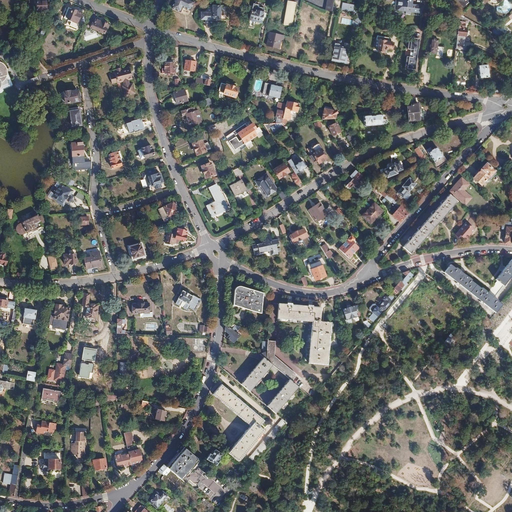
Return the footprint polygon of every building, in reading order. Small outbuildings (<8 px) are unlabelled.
[(46,11),(46,0),(36,0),(37,1),(34,1),(34,5),(37,5),(37,11),(39,13),(41,13),(42,12),(46,11)] [(190,11),(194,2),(188,0),(175,0),(171,8),(180,12),(182,7),(190,11)] [(396,9),(401,10),(401,12),(410,13),(410,11),(422,13),(423,4),(412,3),(411,0),(397,0),(397,1),(397,4),(396,9)] [(291,27),(295,3),(288,2),(283,25),(291,27)] [(352,13),(354,6),(343,4),(341,11),(352,13)] [(201,19),(221,20),(221,6),(213,6),(213,12),(202,12),(201,19)] [(81,13),(68,8),(64,18),(68,19),(67,21),(71,22),(72,21),(77,23),(81,13)] [(260,10),(253,8),(250,20),(261,23),(262,17),(265,18),(266,13),(259,11),(260,10)] [(359,31),(361,20),(362,19),(356,18),(355,21),(354,27),(353,30),(359,31)] [(105,28),(107,24),(102,22),(102,23),(95,20),(94,24),(89,22),(86,28),(90,30),(90,28),(98,31),(98,32),(102,34),(103,33),(104,33),(106,29),(105,28)] [(465,36),(466,23),(458,22),(457,36),(465,36)] [(503,33),(496,29),(495,30),(493,29),(491,32),(500,37),(503,33)] [(283,41),(284,37),(270,34),(267,46),(278,49),(280,40),(283,41)] [(438,39),(431,38),(429,53),(436,54),(436,55),(442,56),(443,47),(437,46),(438,39)] [(379,40),(377,51),(383,53),(384,49),(387,49),(387,48),(392,49),(393,43),(386,42),(386,41),(379,40)] [(415,62),(416,52),(417,52),(419,42),(408,40),(407,49),(410,49),(409,56),(406,56),(405,65),(407,65),(407,68),(415,69),(416,62),(415,62)] [(339,45),(335,44),(332,58),(344,61),(346,50),(338,49),(339,45)] [(195,62),(185,60),(183,70),(194,72),(195,62)] [(489,78),(487,64),(486,64),(485,61),(478,61),(478,65),(477,65),(479,79),(489,78)] [(174,75),(174,63),(165,64),(165,69),(162,69),(162,73),(168,73),(168,75),(174,75)] [(124,96),(133,94),(130,85),(128,86),(127,80),(131,79),(128,68),(112,72),(113,74),(109,75),(112,84),(116,82),(117,83),(123,82),(124,87),(122,87),(124,96)] [(214,84),(210,83),(211,79),(206,77),(205,81),(200,79),(196,78),(195,83),(213,88),(214,84)] [(235,97),(238,88),(223,84),(221,90),(225,91),(224,94),(235,97)] [(279,98),(282,87),(266,84),(263,95),(279,98)] [(187,101),(184,90),(173,93),(176,104),(187,101)] [(66,103),(80,101),(79,91),(70,93),(70,92),(69,92),(69,91),(65,91),(65,92),(64,92),(66,103)] [(213,100),(211,98),(203,100),(205,107),(216,104),(213,100)] [(297,113),(299,105),(287,102),(286,105),(283,120),(282,123),(286,124),(287,120),(288,120),(290,111),(297,113)] [(283,120),(286,105),(281,103),(278,104),(276,110),(277,110),(275,117),(277,117),(278,117),(278,119),(283,120)] [(408,120),(423,119),(422,108),(419,108),(419,104),(407,105),(408,120)] [(75,126),(81,125),(80,118),(80,119),(79,113),(80,113),(79,110),(78,110),(78,107),(70,108),(71,111),(70,111),(71,117),(72,117),(72,121),(71,121),(71,123),(72,123),(73,125),(75,125),(75,126)] [(182,115),(186,114),(189,124),(196,122),(193,112),(195,112),(194,107),(187,109),(181,111),(182,115)] [(335,119),(336,114),(338,113),(335,110),(334,112),(324,109),(321,120),(335,119)] [(382,119),(382,114),(364,116),(364,126),(383,124),(383,123),(382,119)] [(144,130),(140,119),(131,122),(131,123),(126,124),(127,126),(126,128),(127,131),(128,132),(129,134),(134,132),(135,133),(144,130)] [(336,122),(327,127),(331,136),(341,131),(336,122)] [(244,143),(262,132),(259,127),(255,129),(252,124),(249,126),(248,125),(246,126),(247,127),(237,133),(244,143)] [(352,147),(361,143),(358,137),(353,140),(350,136),(347,137),(351,145),(352,147)] [(204,144),(202,141),(193,144),(197,155),(206,151),(204,144)] [(84,162),(83,143),(72,143),(70,145),(71,149),(72,150),(73,170),(78,170),(91,168),(91,167),(91,161),(84,162)] [(327,159),(321,150),(323,149),(319,144),(318,145),(317,144),(312,147),(313,147),(308,150),(312,156),(311,157),(314,163),(317,161),(319,164),(327,159)] [(154,155),(151,146),(142,148),(145,158),(154,155)] [(424,157),(417,147),(413,150),(418,157),(420,160),(424,157)] [(430,147),(426,150),(434,162),(432,163),(436,169),(446,162),(441,154),(441,155),(436,148),(432,150),(430,147)] [(123,158),(120,151),(109,155),(110,159),(109,159),(112,168),(121,165),(119,159),(123,158)] [(307,167),(302,160),(298,162),(297,160),(294,162),(291,158),(287,161),(288,162),(295,173),(298,171),(299,172),(307,167)] [(396,173),(402,171),(398,162),(397,162),(394,163),(394,164),(393,164),(394,166),(382,170),(383,171),(380,172),(379,173),(380,178),(382,179),(385,177),(385,178),(396,175),(396,173)] [(481,184),(490,175),(495,170),(486,162),(482,168),(474,177),(481,184)] [(202,166),(206,177),(215,174),(211,163),(202,166)] [(279,177),(288,171),(283,164),(278,167),(277,166),(275,167),(276,168),(274,170),(279,177)] [(244,174),(240,167),(234,170),(237,177),(244,174)] [(225,174),(223,169),(214,172),(215,174),(217,178),(225,174)] [(66,178),(59,174),(51,170),(49,174),(64,182),(66,178)] [(355,188),(359,184),(357,182),(362,177),(358,173),(358,174),(355,171),(350,177),(351,177),(344,185),(344,187),(348,190),(350,190),(351,189),(355,193),(357,189),(355,188)] [(163,183),(159,173),(148,176),(151,187),(154,186),(155,189),(161,187),(160,184),(163,183)] [(301,182),(297,177),(295,173),(293,175),(292,177),(297,185),(301,182)] [(268,195),(277,190),(267,174),(256,181),(259,187),(262,186),(268,195)] [(72,186),(75,181),(68,179),(66,178),(64,182),(72,186)] [(415,184),(408,178),(401,187),(396,193),(405,200),(410,195),(408,193),(415,184)] [(449,191),(464,204),(470,197),(463,190),(468,184),(461,178),(449,191)] [(230,186),(235,196),(242,192),(243,195),(248,193),(241,180),(230,186)] [(64,204),(72,191),(65,186),(64,188),(61,186),(55,195),(58,197),(57,199),(64,204)] [(382,197),(386,192),(379,186),(375,191),(377,193),(379,191),(381,193),(380,195),(382,197)] [(228,208),(217,187),(213,189),(218,200),(206,206),(211,216),(228,208)] [(287,196),(283,190),(278,193),(282,200),(283,199),(287,196)] [(403,207),(389,195),(388,194),(385,196),(399,208),(392,216),(399,222),(408,212),(403,207)] [(434,227),(457,201),(451,196),(449,194),(443,201),(441,200),(439,203),(441,204),(434,211),(432,210),(430,213),(431,214),(426,220),(434,227)] [(178,215),(173,203),(169,204),(158,209),(162,218),(168,216),(170,219),(178,215)] [(319,203),(309,210),(317,222),(327,215),(319,203)] [(374,203),(362,216),(367,220),(368,219),(372,222),(376,218),(376,217),(382,210),(374,203)] [(38,228),(43,225),(41,221),(43,220),(42,216),(41,214),(39,213),(23,222),(23,223),(21,224),(20,225),(19,226),(18,228),(18,229),(18,230),(19,231),(20,233),(21,234),(22,234),(23,234),(25,234),(27,233),(28,232),(29,233),(35,230),(34,228),(38,226),(38,228)] [(511,243),(511,235),(511,215),(511,217),(510,218),(510,219),(511,220),(511,222),(502,221),(501,228),(506,229),(504,242),(511,243)] [(410,254),(434,227),(426,220),(420,227),(419,226),(416,229),(418,230),(411,238),(409,236),(407,239),(408,240),(402,247),(410,254)] [(466,221),(456,234),(459,237),(461,234),(465,238),(474,228),(466,221)] [(184,241),(187,231),(178,229),(176,235),(175,238),(179,240),(184,241)] [(299,240),(307,236),(303,229),(295,233),(295,234),(291,236),(292,239),(290,241),(292,245),(299,242),(299,240)] [(251,244),(253,253),(258,252),(258,251),(262,250),(262,252),(267,251),(267,249),(271,248),(272,253),(277,252),(275,243),(277,243),(276,236),(271,237),(270,232),(263,234),(265,240),(261,240),(262,242),(260,243),(259,239),(253,240),(254,244),(251,244)] [(175,238),(176,235),(169,233),(166,242),(173,244),(174,243),(178,244),(179,240),(175,238)] [(348,259),(360,248),(352,241),(354,240),(351,237),(348,240),(348,241),(343,246),(342,246),(339,250),(348,259)] [(314,245),(318,243),(316,239),(308,243),(311,248),(314,246),(314,245)] [(133,258),(144,255),(140,244),(130,247),(133,258)] [(334,256),(326,244),(321,247),(322,249),(328,260),(334,256)] [(86,268),(97,266),(97,268),(102,267),(99,256),(100,256),(100,251),(90,253),(91,257),(84,259),(86,268)] [(58,264),(56,255),(55,252),(49,253),(50,257),(48,257),(50,265),(58,264)] [(7,266),(8,257),(5,257),(5,254),(1,253),(0,259),(0,262),(2,263),(2,265),(7,266)] [(76,263),(75,254),(64,255),(65,264),(76,263)] [(500,290),(511,274),(511,257),(509,262),(504,268),(503,266),(500,270),(501,272),(497,277),(495,280),(497,281),(493,286),(488,292),(482,287),(481,289),(476,285),(469,293),(495,313),(501,305),(496,300),(497,299),(494,297),(500,290)] [(321,265),(308,270),(310,275),(313,274),(315,280),(325,276),(321,265)] [(471,280),(468,277),(467,278),(459,272),(460,271),(456,268),(455,269),(450,265),(444,273),(469,293),(476,285),(471,281),(471,280)] [(396,294),(412,275),(407,271),(403,273),(401,273),(405,276),(400,282),(399,282),(393,289),(394,290),(392,291),(396,294)] [(260,313),(262,296),(263,292),(235,284),(233,285),(232,305),(260,313)] [(175,303),(187,310),(189,307),(194,310),(201,298),(193,294),(193,295),(189,293),(190,291),(187,289),(186,291),(182,289),(177,298),(175,303)] [(387,302),(393,296),(388,292),(382,298),(379,295),(375,299),(378,302),(372,309),(373,310),(367,316),(372,320),(381,309),(387,302)] [(89,294),(83,293),(81,306),(86,307),(85,316),(96,318),(98,305),(88,303),(89,294)] [(14,305),(15,302),(7,300),(8,298),(0,296),(0,306),(6,308),(6,307),(9,308),(8,315),(12,316),(14,305)] [(149,307),(149,303),(132,304),(132,313),(145,313),(145,316),(152,315),(152,307),(149,307)] [(312,321),(319,321),(320,307),(312,306),(312,305),(308,304),(307,306),(291,304),(291,303),(287,303),(287,304),(278,303),(277,317),(312,321)] [(67,320),(69,308),(61,307),(61,305),(56,304),(54,314),(53,318),(54,318),(54,319),(53,324),(52,327),(64,329),(66,320),(67,320)] [(360,315),(357,305),(357,304),(342,309),(345,320),(346,324),(351,323),(350,319),(360,315)] [(35,319),(36,310),(32,310),(29,309),(25,308),(23,317),(24,317),(23,320),(33,322),(34,319),(35,319)] [(364,329),(370,323),(367,320),(366,318),(362,319),(364,329)] [(121,330),(121,323),(125,323),(125,320),(116,319),(116,327),(116,333),(128,334),(128,332),(125,332),(125,330),(121,330)] [(236,331),(238,329),(234,326),(235,324),(226,321),(226,322),(225,330),(229,334),(227,337),(234,342),(240,335),(236,331)] [(319,321),(312,321),(308,362),(327,364),(330,322),(319,321)] [(454,337),(449,333),(444,338),(440,343),(442,345),(445,347),(450,342),(454,337)] [(274,356),(275,342),(267,341),(267,351),(266,352),(266,359),(272,364),(280,371),(289,379),(290,380),(295,374),(281,362),(274,356)] [(70,366),(71,358),(72,355),(65,353),(63,365),(70,366)] [(272,364),(266,359),(264,357),(261,361),(269,368),(272,364)] [(269,368),(261,361),(251,373),(252,374),(249,377),(248,376),(245,380),(253,387),(254,385),(266,371),(269,368)] [(34,381),(35,373),(28,371),(26,380),(34,381)] [(253,387),(245,380),(248,376),(241,384),(249,392),(253,387)] [(0,390),(1,390),(2,387),(3,387),(14,389),(15,382),(0,379),(0,390)] [(278,410),(298,386),(294,383),(291,386),(287,382),(276,394),(278,396),(275,399),(274,398),(269,403),(278,410)] [(57,403),(59,391),(56,390),(57,385),(45,383),(44,388),(43,388),(40,400),(45,401),(45,399),(52,400),(52,402),(57,403)] [(254,422),(259,426),(264,420),(256,414),(242,402),(228,390),(221,384),(213,394),(226,405),(246,423),(250,426),(254,422)] [(278,410),(269,403),(274,398),(273,398),(266,406),(274,412),(275,413),(278,410)] [(163,420),(165,411),(157,409),(155,418),(163,420)] [(266,429),(272,422),(268,418),(262,425),(266,429)] [(254,462),(287,423),(282,419),(249,458),(254,462)] [(55,429),(56,423),(43,421),(43,425),(41,425),(37,424),(36,431),(43,433),(44,431),(53,432),(53,429),(55,429)] [(254,422),(250,426),(228,452),(238,461),(251,446),(264,430),(259,426),(254,422)] [(77,457),(84,457),(85,431),(76,431),(76,440),(75,440),(75,442),(72,442),(71,454),(75,454),(75,452),(77,452),(77,457)] [(132,444),(131,438),(132,438),(131,431),(123,433),(126,445),(132,444)] [(197,459),(191,453),(183,447),(169,463),(183,475),(197,459)] [(142,462),(139,449),(135,450),(135,449),(130,450),(129,448),(127,448),(131,464),(142,462)] [(48,469),(60,469),(60,452),(44,452),(44,458),(41,458),(42,461),(40,461),(40,465),(41,465),(41,470),(48,470),(48,469)] [(206,459),(216,466),(219,461),(218,460),(222,454),(217,452),(214,457),(209,454),(206,459)] [(131,464),(128,454),(121,456),(120,454),(114,456),(116,466),(122,464),(123,467),(131,464)] [(106,468),(105,459),(93,461),(94,470),(106,468)] [(183,475),(169,463),(166,467),(180,478),(183,475)] [(14,490),(19,466),(14,465),(13,470),(13,469),(12,475),(5,473),(3,483),(11,485),(9,495),(13,496),(14,490)] [(180,478),(166,467),(164,465),(163,465),(160,469),(166,474),(167,473),(172,477),(171,478),(177,484),(181,479),(180,478)] [(225,491),(197,466),(187,477),(190,479),(187,482),(192,486),(198,479),(204,484),(199,489),(214,502),(225,491)] [(156,508),(166,497),(161,493),(159,495),(156,493),(149,502),(156,508)]
